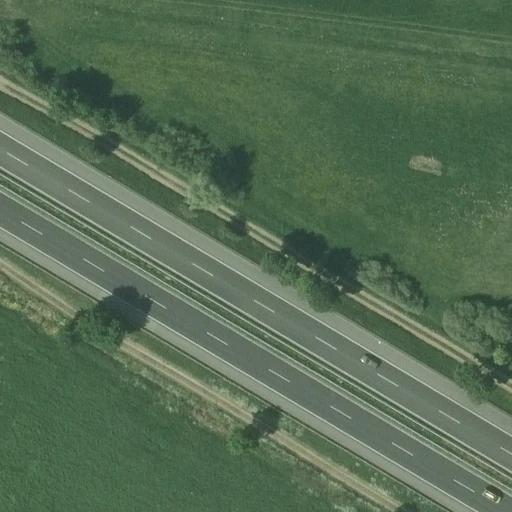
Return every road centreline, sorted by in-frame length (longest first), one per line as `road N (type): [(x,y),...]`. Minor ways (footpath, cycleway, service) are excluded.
road 1 (track): [(0,71),(511,377)]
road 2 (motorway): [(511,443),(0,140)]
road 3 (motorway): [(0,209),(509,511)]
road 4 (track): [(0,259),(421,511)]
